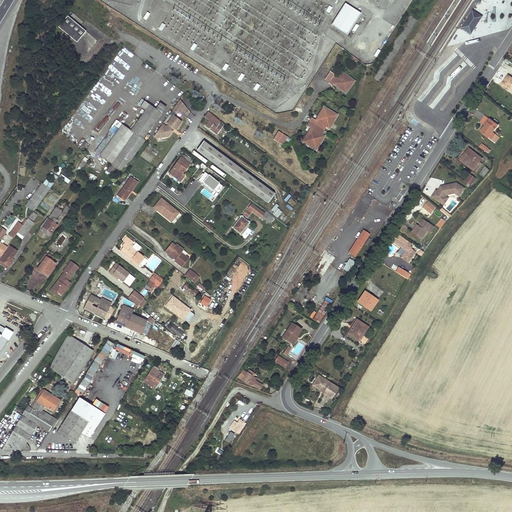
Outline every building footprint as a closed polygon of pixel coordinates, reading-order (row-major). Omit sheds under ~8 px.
[(361,14),(345,4),(332,25),(348,35),(361,14)] [(461,28),(470,34),(482,17),(472,11),(461,28)] [(86,31),(68,15),(58,26),(77,42),(86,31)] [(333,86),(335,83),(347,91),(355,80),(349,76),(348,77),(342,72),(338,77),(331,71),(325,78),(329,81),(328,83),(333,86)] [(508,76),(501,84),(505,87),(506,86),(509,88),(510,89),(511,88),(511,78),(511,79),(508,76)] [(346,93),(347,91),(335,83),(334,84),(346,93)] [(186,107),(179,99),(172,110),(175,112),(183,110),(186,107)] [(162,113),(158,111),(149,104),(138,119),(132,128),(130,130),(134,133),(123,148),(107,170),(112,174),(117,167),(122,171),(145,140),(143,139),(162,113)] [(324,106),(315,120),(317,121),(325,107),(324,106)] [(338,114),(325,107),(317,121),(315,120),(314,119),(311,122),(323,130),(325,126),(328,127),(332,120),(333,121),(338,114)] [(208,112),(205,117),(209,120),(206,125),(216,134),(222,126),(219,124),(220,122),(208,112)] [(160,127),(156,134),(158,135),(166,134),(166,136),(168,136),(174,128),(175,129),(181,121),(173,115),(167,124),(168,124),(167,126),(160,127)] [(130,131),(130,130),(132,128),(138,119),(136,118),(128,130),(130,131)] [(490,120),(481,132),(488,137),(493,132),(498,126),(490,120)] [(308,135),(306,134),(302,141),(316,150),(321,142),(319,141),(323,135),(321,133),(323,130),(311,122),(309,126),(310,128),(312,129),(308,135)] [(117,143),(123,148),(134,133),(130,130),(130,131),(128,130),(126,132),(126,131),(117,143)] [(282,145),(287,136),(278,131),(273,139),(282,145)] [(205,142),(198,152),(269,204),(276,195),(205,142)] [(481,143),(479,147),(488,153),(491,149),(481,143)] [(469,149),(460,160),(474,170),(476,167),(478,169),(481,166),(478,164),(480,161),(482,159),(469,149)] [(142,156),(150,162),(153,157),(144,152),(142,156)] [(91,156),(87,153),(83,159),(83,160),(78,166),(79,166),(77,170),(80,172),(91,156)] [(183,154),(169,173),(180,181),(185,174),(183,173),(192,160),(183,154)] [(205,186),(200,192),(212,201),(224,186),(204,171),(197,180),(205,186)] [(61,174),(59,178),(68,182),(70,179),(61,174)] [(465,181),(471,185),(476,178),(470,174),(465,181)] [(117,196),(124,201),(126,197),(125,197),(131,189),(132,190),(138,182),(131,177),(117,196)] [(431,197),(441,203),(446,195),(454,192),(459,195),(464,187),(455,182),(443,185),(444,186),(441,187),(440,186),(437,191),(435,190),(431,197)] [(25,205),(33,211),(50,189),(42,183),(25,205)] [(441,203),(444,204),(448,197),(453,196),(457,198),(459,195),(454,192),(446,195),(441,203)] [(161,198),(154,207),(157,210),(158,209),(172,221),(179,212),(161,198)] [(428,200),(420,210),(428,217),(436,207),(428,200)] [(270,203),(266,209),(274,215),(279,209),(270,203)] [(251,204),(244,214),(248,217),(252,211),(269,224),(272,219),(274,220),(275,219),(274,218),(274,217),(266,211),(264,213),(251,204)] [(47,217),(40,227),(44,231),(44,232),(46,234),(47,233),(50,235),(58,224),(55,222),(57,220),(55,219),(61,210),(56,206),(48,218),(47,217)] [(172,221),(158,209),(157,210),(171,222),(172,221)] [(16,226),(20,229),(28,218),(28,217),(20,211),(13,220),(18,223),(16,226)] [(241,217),(233,227),(240,233),(248,223),(249,223),(249,222),(248,221),(243,218),(243,217),(242,216),(241,216),(241,217)] [(20,229),(18,232),(23,236),(34,222),(32,221),(28,218),(20,229)] [(441,228),(446,221),(441,218),(436,225),(441,228)] [(416,224),(411,231),(421,238),(427,231),(431,224),(423,219),(418,225),(416,224)] [(363,231),(349,252),(355,256),(369,234),(363,231)] [(411,244),(396,233),(391,239),(395,242),(394,244),(397,247),(398,244),(407,251),(411,244)] [(123,247),(120,251),(125,255),(126,254),(131,257),(138,263),(143,256),(132,247),(130,246),(132,244),(133,242),(126,237),(123,241),(124,242),(122,245),(123,247)] [(171,243),(165,251),(168,254),(169,252),(176,258),(174,261),(182,267),(188,258),(181,252),(183,250),(176,244),(175,245),(171,243)] [(0,256),(0,260),(1,260),(8,265),(12,261),(10,260),(12,258),(17,251),(8,245),(7,247),(0,256)] [(76,252),(68,263),(70,264),(76,268),(84,258),(76,252)] [(317,272),(324,276),(334,255),(326,252),(317,272)] [(46,257),(52,261),(55,257),(50,253),(46,257)] [(46,257),(37,269),(40,272),(41,271),(47,275),(56,264),(52,261),(46,257)] [(348,272),(355,261),(349,258),(342,268),(348,272)] [(112,274),(123,282),(129,274),(115,263),(108,272),(112,275),(112,274)] [(70,264),(67,267),(73,272),(76,268),(70,264)] [(67,267),(52,288),(57,292),(61,294),(76,274),(73,272),(67,267)] [(189,270),(185,276),(194,283),(195,282),(196,281),(197,280),(199,277),(189,270)] [(155,273),(150,280),(155,283),(159,286),(164,280),(155,273)] [(151,288),(155,283),(150,280),(147,285),(151,288)] [(197,280),(196,281),(195,282),(205,289),(206,288),(197,280)] [(200,296),(201,295),(186,283),(183,286),(191,292),(192,291),(200,296)] [(370,310),(376,301),(371,297),(371,296),(365,291),(358,301),(370,310)] [(134,292),(129,299),(138,306),(143,299),(134,292)] [(106,318),(111,321),(116,309),(112,307),(102,302),(103,301),(92,296),(86,308),(96,314),(97,312),(106,317),(106,318)] [(204,297),(200,302),(206,307),(210,301),(207,298),(206,299),(204,297)] [(174,298),(170,304),(173,307),(172,309),(182,316),(183,314),(185,316),(189,311),(179,303),(180,302),(174,298)] [(103,301),(102,302),(112,307),(113,304),(104,299),(103,301)] [(313,319),(319,323),(326,310),(320,307),(313,319)] [(182,316),(172,309),(171,310),(180,318),(182,316)] [(144,334),(149,321),(123,310),(117,323),(144,334)] [(357,320),(348,333),(359,341),(368,327),(357,320)] [(171,322),(167,326),(179,337),(183,333),(171,322)] [(283,338),(291,343),(295,336),(296,336),(301,330),(292,324),(283,338)] [(0,350),(0,351),(7,340),(8,340),(13,332),(5,327),(4,328),(0,335),(0,334),(0,350)] [(170,348),(172,344),(175,346),(177,340),(166,334),(164,338),(170,341),(167,346),(170,348)] [(68,335),(49,367),(72,382),(93,351),(68,335)] [(82,396),(112,342),(105,338),(75,393),(82,396)] [(287,355),(291,347),(287,345),(283,353),(287,355)] [(122,356),(119,361),(126,366),(127,366),(129,367),(129,368),(136,372),(135,373),(138,375),(141,370),(137,368),(138,365),(129,359),(128,360),(122,356)] [(278,356),(274,361),(284,367),(287,362),(278,356)] [(159,381),(160,382),(164,374),(162,373),(160,372),(153,368),(144,382),(154,388),(156,386),(155,385),(158,381),(159,381)] [(252,385),(259,389),(262,385),(254,380),(255,379),(253,377),(251,376),(253,373),(249,370),(247,372),(246,373),(243,370),(238,377),(242,379),(242,380),(246,383),(246,382),(251,385),(252,385)] [(312,385),(314,386),(319,379),(323,381),(325,379),(319,375),(312,385)] [(319,379),(314,386),(322,391),(323,390),(325,391),(324,393),(323,394),(331,399),(338,388),(325,379),(323,381),(319,379)] [(41,389),(30,407),(32,408),(44,390),(41,389)] [(27,405),(2,449),(2,450),(30,450),(29,446),(26,443),(37,425),(48,431),(57,419),(42,410),(45,406),(53,411),(60,400),(44,390),(32,408),(27,405)] [(71,409),(57,432),(75,443),(89,421),(71,409)] [(234,430),(241,435),(248,425),(240,420),(238,423),(234,430)] [(141,422),(134,434),(135,435),(140,438),(148,442),(148,441),(149,441),(150,439),(152,440),(155,436),(147,431),(144,429),(146,425),(141,422)]
